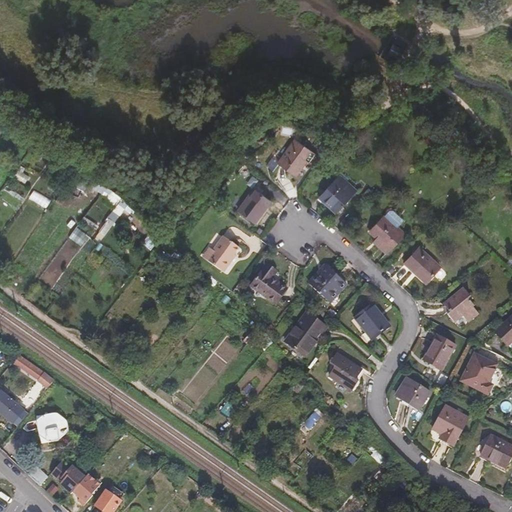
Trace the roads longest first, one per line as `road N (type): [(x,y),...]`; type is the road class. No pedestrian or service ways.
road 1 (residential): [(323,229),(405,307),(408,324),(373,391),(372,411),(429,471),(509,511)]
road 2 (track): [(0,284),(319,511)]
road 3 (track): [(511,11),(479,29),(424,27),(405,57),(399,91)]
